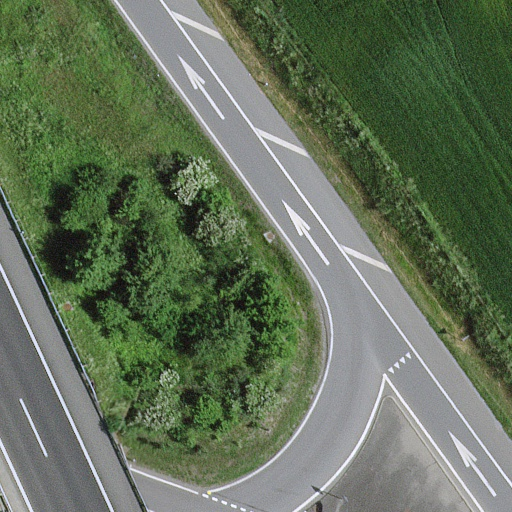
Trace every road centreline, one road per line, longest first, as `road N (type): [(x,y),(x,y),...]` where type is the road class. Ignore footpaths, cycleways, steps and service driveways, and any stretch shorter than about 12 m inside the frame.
road 1 (motorway): [(364,312),(140,0)]
road 2 (motorway): [(240,511),(297,474),(328,438),(354,378),(364,312)]
road 3 (motorway): [(508,511),(364,312)]
road 4 (motorway): [(74,511),(0,349)]
